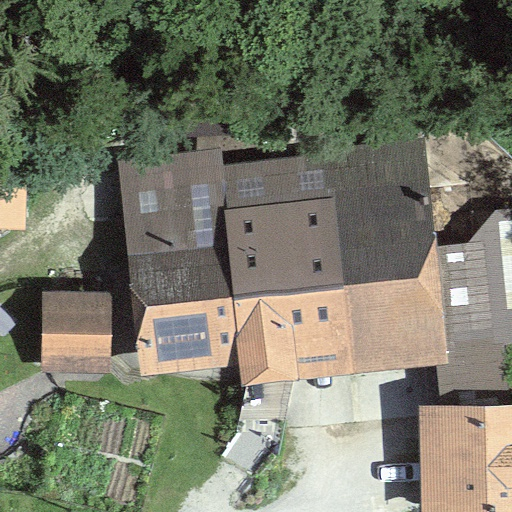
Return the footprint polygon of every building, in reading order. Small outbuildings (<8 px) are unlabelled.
[(221,139),(115,150),(138,358),(237,347),(239,364),(289,358),(292,367),(435,351),(449,350),(436,231),(425,130),(322,141),(323,146),(223,157),(221,139)] [(0,217),(25,218),(24,147),(0,147),(0,217)] [(467,231),(436,231),(449,350),(435,351),(440,384),(505,377),(504,333),(511,332),(511,200),(496,200),(467,231)] [(111,282),(40,282),(40,364),(111,364),(111,282)] [(511,388),(418,394),(423,503),(511,498),(511,388)]
